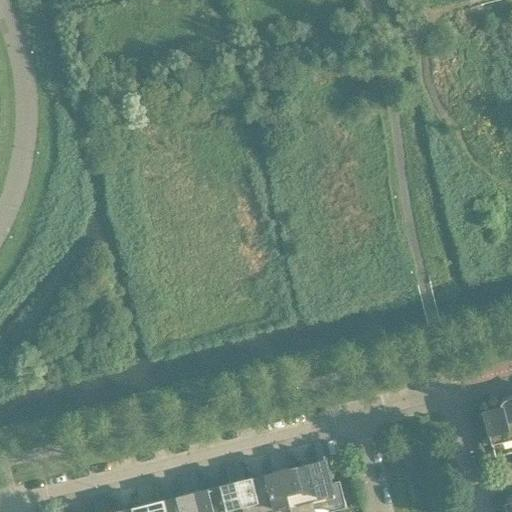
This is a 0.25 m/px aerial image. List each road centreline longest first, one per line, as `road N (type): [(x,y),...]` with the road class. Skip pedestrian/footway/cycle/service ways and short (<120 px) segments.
road 1 (residential): [(358,411),(21,497)]
road 2 (residential): [(472,494),(447,388),(358,411)]
